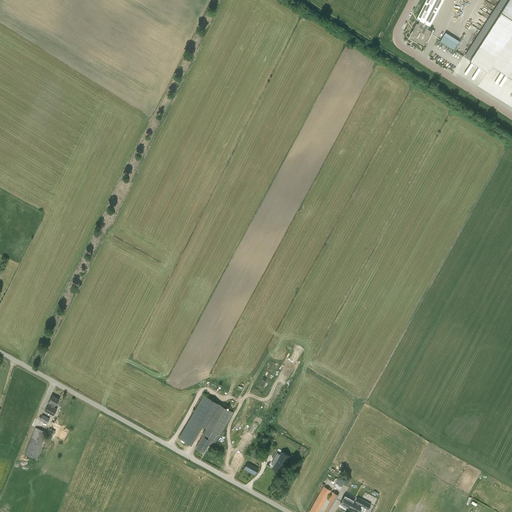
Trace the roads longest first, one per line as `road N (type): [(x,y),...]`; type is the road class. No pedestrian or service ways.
road 1 (unclassified): [(287,511),(0,352)]
road 2 (unclassified): [(511,116),(401,47),(397,30),(412,0)]
